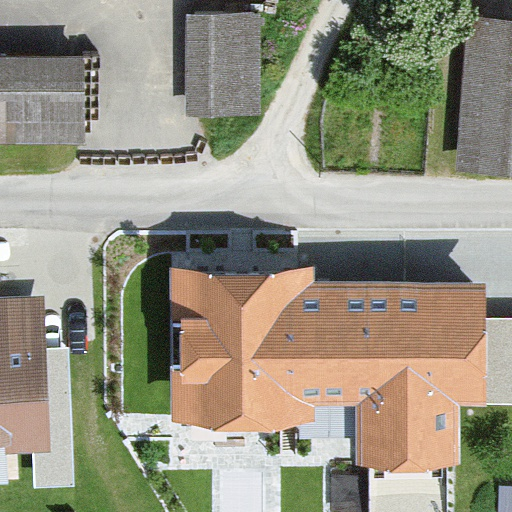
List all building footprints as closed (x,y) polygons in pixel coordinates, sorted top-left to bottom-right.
[(261,15),(187,19),(192,118),(266,114),(261,15)] [(511,20),(473,17),(462,167),(511,170),(511,20)] [(88,57),(0,57),(0,139),(88,140),(88,57)] [(406,263),(180,262),(179,411),(298,411),(298,462),(377,462),(376,477),(511,477),(511,250),(406,250),(406,263)] [(56,303),(0,302),(0,452),(49,452),(49,479),(76,479),(76,429),(56,429),(56,303)]
